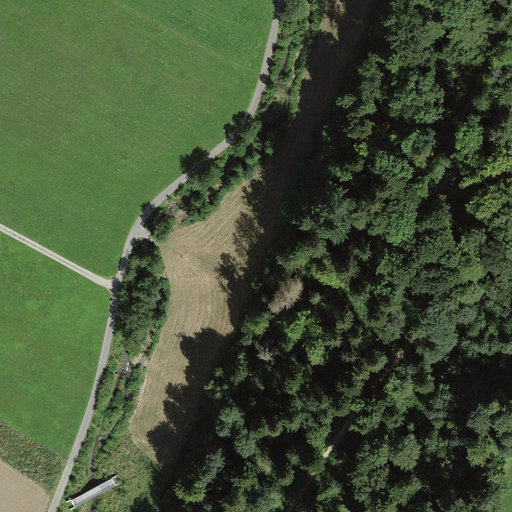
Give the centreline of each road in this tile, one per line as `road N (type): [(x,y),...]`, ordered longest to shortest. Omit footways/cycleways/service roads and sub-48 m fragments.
road 1 (track): [(51,511),(84,424),(129,235),(251,110),(280,0)]
road 2 (track): [(444,187),(431,216),(421,320),(287,511)]
road 3 (residential): [(511,15),(442,174),(444,187),(462,187),(477,142),(511,100)]
road 4 (track): [(133,229),(261,295)]
road 5 (track): [(0,227),(115,289)]
